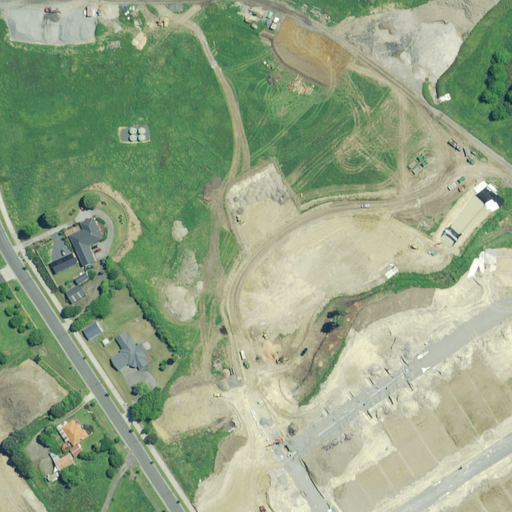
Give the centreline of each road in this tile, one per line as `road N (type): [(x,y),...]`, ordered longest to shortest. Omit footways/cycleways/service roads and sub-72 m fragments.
road 1 (tertiary): [(179,511),(0,236)]
road 2 (residential): [(284,455),(511,303)]
road 3 (residential): [(284,455),(247,381),(234,287)]
road 4 (residential): [(358,241),(424,198),(457,148)]
road 5 (residential): [(234,287),(291,278),(358,241)]
road 6 (residential): [(511,442),(408,511)]
